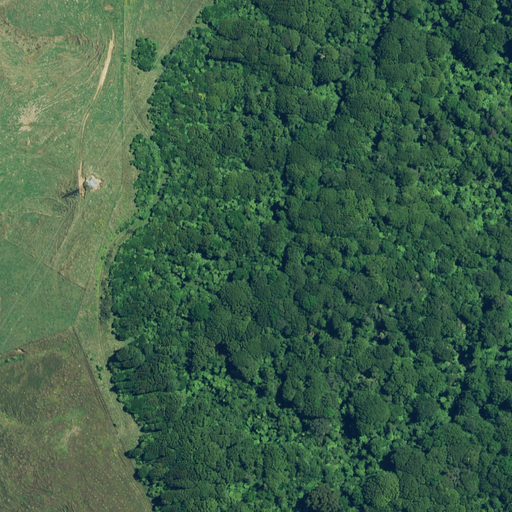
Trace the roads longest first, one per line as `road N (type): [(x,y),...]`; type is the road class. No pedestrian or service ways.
road 1 (track): [(107,0),(110,60),(90,111),(81,223),(59,290),(144,511)]
road 2 (track): [(192,0),(110,147),(85,135)]
